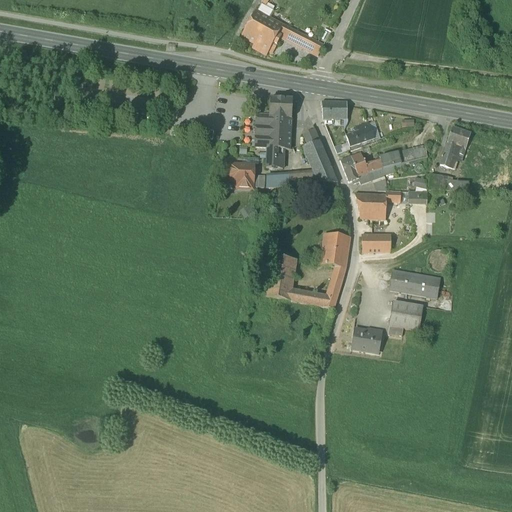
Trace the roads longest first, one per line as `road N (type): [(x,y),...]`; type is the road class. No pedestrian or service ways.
road 1 (unclassified): [(314,87),(309,104),(348,196),(356,237),(320,386),(322,511)]
road 2 (secondary): [(314,87),(0,33)]
road 3 (secondary): [(511,121),(314,87)]
road 4 (track): [(331,52),(511,79)]
